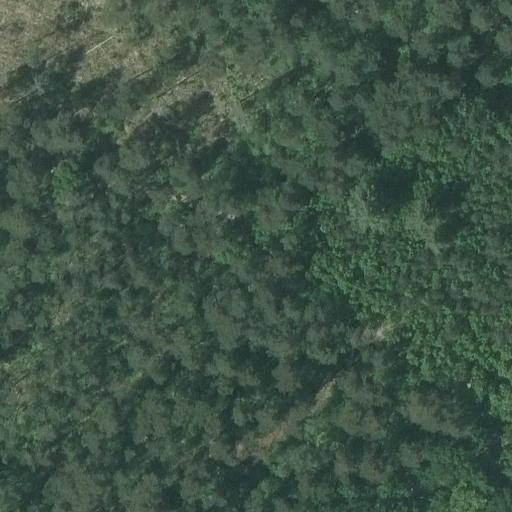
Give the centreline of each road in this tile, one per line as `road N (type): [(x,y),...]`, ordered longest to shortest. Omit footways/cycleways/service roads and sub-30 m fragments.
road 1 (unknown): [(511,457),(487,415),(263,213),(0,124)]
road 2 (track): [(331,0),(511,79)]
road 3 (track): [(365,511),(511,445)]
